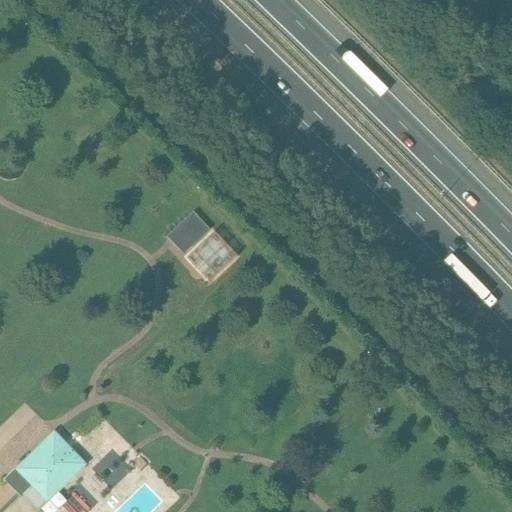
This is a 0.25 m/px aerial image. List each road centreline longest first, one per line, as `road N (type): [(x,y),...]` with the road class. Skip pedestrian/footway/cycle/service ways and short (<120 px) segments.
road 1 (motorway): [(195,0),(511,315)]
road 2 (motorway): [(511,237),(276,0)]
